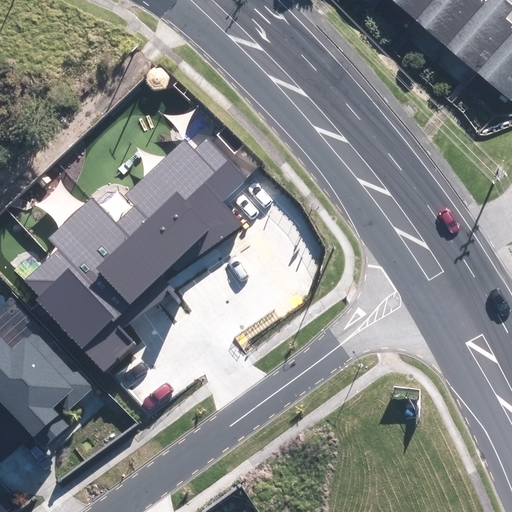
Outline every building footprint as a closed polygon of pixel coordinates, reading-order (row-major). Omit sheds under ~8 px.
[(384,0),(410,21),(427,0),(384,0)] [(429,0),(410,22),(425,34),(440,47),(477,5),(471,0),(429,0)] [(506,11),(493,0),(482,0),(441,48),(471,73),(508,30),(497,21),(506,11)] [(511,33),(509,31),(472,74),(506,102),(511,94),(511,33)] [(188,134),(112,204),(182,279),(242,222),(224,203),(249,179),(211,139),(201,149),(188,134)] [(130,327),(182,279),(112,204),(95,186),(44,234),(54,245),(18,279),(111,377),(146,345),(130,327)] [(253,349),(211,307),(183,334),(225,376),(253,349)] [(99,385),(40,324),(16,347),(0,330),(0,447),(7,454),(34,429),(48,444),(71,422),(58,409),(62,405),(70,412),(99,385)]
